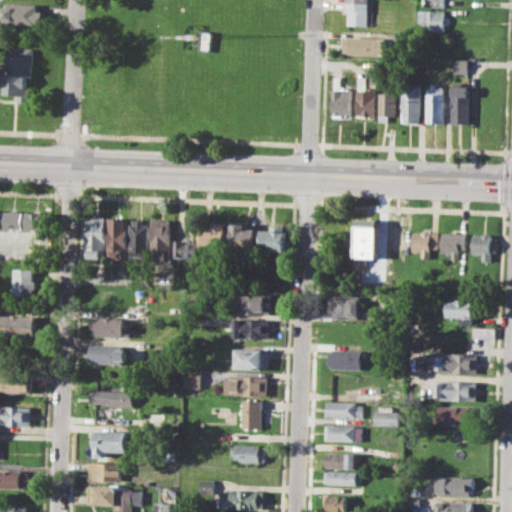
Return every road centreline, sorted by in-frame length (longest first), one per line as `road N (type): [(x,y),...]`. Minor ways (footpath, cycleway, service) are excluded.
road 1 (residential): [(78,0),(57,511)]
road 2 (secondary): [(0,164),(511,184)]
road 3 (residential): [(314,0),(295,511)]
